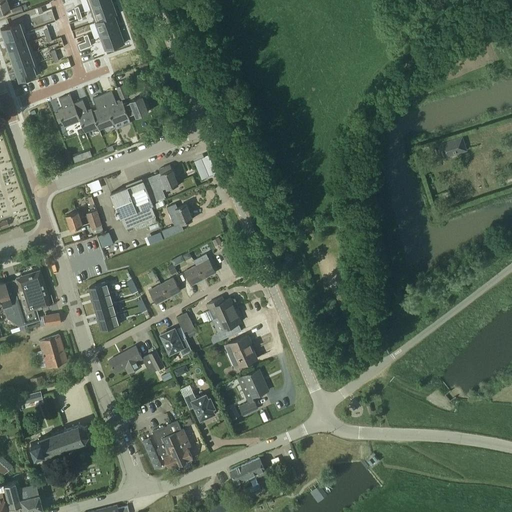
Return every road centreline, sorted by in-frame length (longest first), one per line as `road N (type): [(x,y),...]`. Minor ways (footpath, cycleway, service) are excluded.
road 1 (tertiary): [(138,492),(251,452),(324,413)]
road 2 (tertiary): [(511,448),(355,433),(324,413)]
road 3 (tertiary): [(279,303),(206,129)]
road 4 (residential): [(39,191),(206,129)]
road 5 (tertiary): [(511,267),(380,366)]
road 6 (residential): [(89,354),(230,280)]
road 7 (residential): [(138,492),(89,354)]
road 8 (tertiary): [(206,129),(153,0)]
road 9 (residential): [(89,354),(50,233)]
